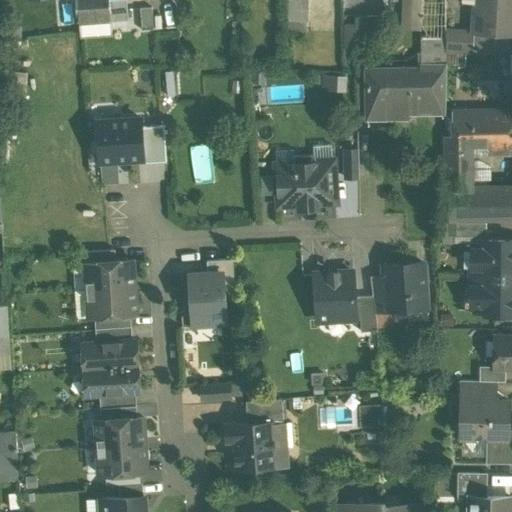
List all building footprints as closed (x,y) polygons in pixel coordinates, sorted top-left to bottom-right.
[(77,0),(78,21),(78,22),(110,21),(109,0),(77,0)] [(126,0),(109,0),(110,21),(128,20),(126,0)] [(291,0),(290,27),(310,27),(310,0),(291,0)] [(445,26),(444,0),(402,0),(401,26),(420,26),(445,26)] [(511,0),(482,0),(482,5),(475,4),(473,31),(511,33),(511,0)] [(151,7),(140,8),(141,31),(153,31),(151,7)] [(366,37),(366,17),(355,17),(356,52),(367,52),(367,37),(366,37)] [(445,26),(420,26),(420,39),(444,39),(445,37),(445,26)] [(511,38),(511,33),(473,31),(472,51),(511,54),(511,38)] [(444,39),(420,39),(420,52),(444,52),(444,39)] [(444,52),(420,52),(421,77),(409,77),(409,70),(367,70),(367,119),(390,118),(390,112),(444,112),(444,52)] [(204,97),(227,98),(228,77),(205,76),(204,97)] [(511,110),(452,111),(453,135),(453,145),(471,145),(511,144),(511,110)] [(143,163),(141,128),(140,118),(96,121),(99,166),(143,163)] [(143,163),(166,161),(163,126),(141,128),(143,163)] [(471,145),(453,145),(453,135),(448,135),(448,186),(472,186),(471,145)] [(192,145),(194,182),(213,181),(211,144),(192,145)] [(359,177),(358,149),(344,150),(345,178),(359,177)] [(314,162),(314,154),(294,156),(294,163),(276,165),(279,204),(297,203),(297,209),(317,208),(317,202),(335,201),(332,161),(314,162)] [(511,219),(511,185),(472,186),(448,186),(448,221),(484,220),(511,219)] [(484,220),(448,221),(449,234),(455,234),(484,233),(484,220)] [(442,234),(442,243),(455,242),(455,234),(449,234),(442,234)] [(511,240),(486,240),(486,242),(475,242),(475,252),(471,252),(471,276),(511,276),(511,240)] [(114,249),(79,252),(79,265),(85,264),(85,263),(115,261),(114,249)] [(115,261),(85,263),(85,264),(86,290),(134,287),(132,260),(115,261)] [(233,260),(208,261),(208,272),(222,271),(223,286),(234,286),(233,260)] [(423,263),(383,265),(384,277),(387,309),(426,306),(423,263)] [(208,272),(191,272),(193,326),(224,325),(223,286),(222,271),(208,272)] [(352,272),(314,274),(317,320),(355,317),(354,297),(352,272)] [(511,276),(471,276),(470,299),(474,299),(474,310),(485,310),(484,312),(511,312),(511,276)] [(384,277),(371,278),(373,296),(374,310),(387,309),(384,277)] [(134,287),(86,290),(88,317),(94,317),(130,315),(136,314),(134,287)] [(373,296),(354,297),(355,317),(359,317),(360,331),(377,330),(374,310),(373,296)] [(7,305),(0,305),(0,337),(9,336),(7,305)] [(130,315),(94,317),(95,329),(131,327),(130,315)] [(131,327),(95,329),(96,342),(132,340),(131,327)] [(9,336),(0,337),(0,352),(10,352),(9,336)] [(511,337),(493,337),(492,366),(492,367),(504,368),(504,370),(511,370),(511,337)] [(96,342),(82,343),(83,369),(137,366),(136,340),(96,342)] [(10,352),(0,352),(0,369),(11,368),(10,352)] [(137,366),(83,369),(85,395),(99,394),(135,392),(139,392),(137,366)] [(492,367),(492,366),(479,366),(478,381),(491,381),(504,381),(504,370),(504,368),(492,367)] [(478,381),(460,380),(460,401),(462,401),(482,401),(482,395),(491,395),(491,381),(478,381)] [(229,384),(201,386),(202,399),(230,398),(229,384)] [(135,392),(99,394),(100,408),(136,405),(135,392)] [(507,402),(496,402),(491,395),(482,395),(482,401),(462,401),(462,437),(488,437),(488,460),(511,460),(511,431),(507,431),(507,402)] [(281,398),(245,401),(247,423),(271,421),(271,423),(283,422),(281,398)] [(347,422),(359,424),(362,404),(349,402),(347,422)] [(362,403),(362,425),(383,425),(383,403),(362,403)] [(136,405),(100,408),(101,420),(137,417),(136,405)] [(101,420),(95,420),(97,447),(144,444),(143,417),(137,417),(101,420)] [(247,423),(225,424),(226,441),(234,440),(236,469),(287,465),(285,447),(283,422),(271,423),(271,421),(247,423)] [(144,444),(97,447),(99,474),(105,474),(140,472),(146,471),(144,444)] [(17,450),(0,450),(0,479),(19,479),(17,450)] [(140,472),(105,474),(105,486),(118,485),(141,483),(140,472)] [(487,473),(457,472),(457,497),(469,498),(469,496),(486,497),(487,473)] [(141,483),(118,485),(119,497),(143,496),(142,484),(141,483)] [(119,497),(100,498),(100,511),(143,511),(144,510),(145,509),(144,496),(119,497)] [(486,497),(469,496),(469,498),(468,511),(510,511),(511,497),(486,497)] [(382,503),(349,505),(349,511),(381,511),(382,507),(382,503)]
